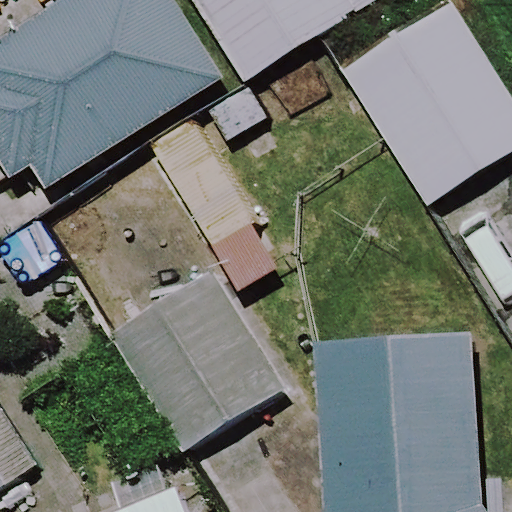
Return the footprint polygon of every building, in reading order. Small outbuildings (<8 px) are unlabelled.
[(185,0),(244,92),(389,0),(185,0)] [(511,162),(511,121),(448,12),(337,77),(419,217),(511,162)] [(278,405),(208,285),(110,342),(180,462),(278,405)] [(0,511),(57,511),(4,418),(0,420),(0,511)] [(483,511),(468,486),(426,511),(483,511)] [(187,511),(180,493),(134,511),(187,511)]
